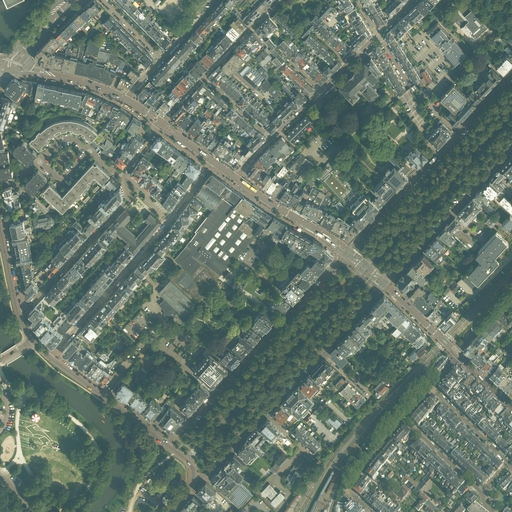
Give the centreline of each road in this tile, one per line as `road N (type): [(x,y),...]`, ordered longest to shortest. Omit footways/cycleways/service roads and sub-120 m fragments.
road 1 (tertiary): [(341,258),(167,445)]
road 2 (unclassified): [(186,460),(359,276)]
road 3 (tertiary): [(511,75),(351,247)]
road 4 (unclassified): [(372,261),(511,111)]
road 5 (residential): [(18,314),(125,201),(124,176)]
road 6 (residential): [(167,221),(50,358)]
road 7 (tertiary): [(389,279),(511,147)]
road 8 (tertiary): [(167,445),(50,358)]
road 9 (residential): [(491,511),(483,494),(403,419)]
road 10 (residential): [(235,178),(339,245)]
